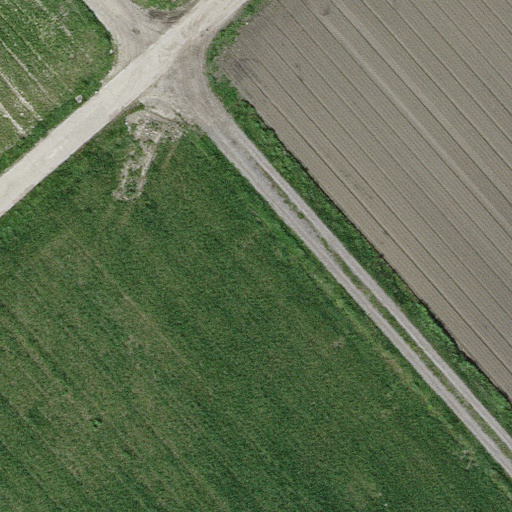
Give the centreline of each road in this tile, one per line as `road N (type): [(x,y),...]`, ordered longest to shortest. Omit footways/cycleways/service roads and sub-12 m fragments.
road 1 (track): [(103,0),(511,461)]
road 2 (track): [(0,206),(239,0)]
